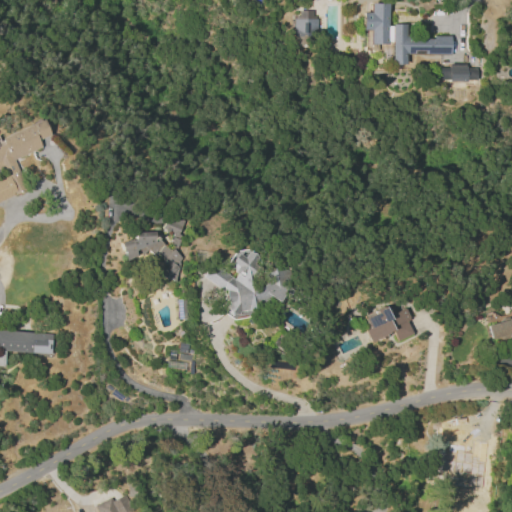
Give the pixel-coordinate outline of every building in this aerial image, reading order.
[(448,53),(448,35),(405,37),(405,24),(386,24),(385,3),(368,3),(368,12),(360,12),(361,30),(368,30),(368,44),(390,43),(390,64),(403,64),(403,54),(448,53)] [(293,35),(313,36),(314,10),(294,10),(293,35)] [(474,80),(474,65),(446,64),(446,78),(441,78),(441,79),(474,80)] [(0,199),(22,192),(11,159),(40,149),(37,139),(48,135),(43,121),(0,135),(0,199)] [(182,220),(166,216),(163,231),(172,233),(169,245),(176,247),(182,220)] [(121,240),(121,255),(161,255),(161,277),(177,277),(177,248),(161,248),(161,238),(152,238),(152,232),(132,232),(132,240),(121,240)] [(225,290),(224,293),(231,319),(243,316),(244,310),(251,308),(253,298),(262,300),(265,295),(277,301),(285,285),(282,271),(267,275),(260,287),(250,290),(247,277),(248,273),(253,262),(255,255),(246,250),(245,253),(230,256),(234,271),(233,277),(210,265),(207,264),(200,277),(224,290),(225,290)] [(411,334),(405,320),(408,319),(403,306),(385,314),(383,308),(362,316),(366,326),(362,327),(368,341),(391,332),(395,341),(411,334)] [(489,339),(508,335),(511,338),(511,312),(504,320),(486,325),(489,339)] [(0,365),(2,366),(3,351),(49,354),(50,333),(0,330),(0,365)] [(483,478),(486,451),(469,449),(468,453),(435,450),(433,474),(450,476),(449,482),(461,483),(461,476),(483,478)] [(132,511),(133,497),(119,496),(112,499),(109,499),(94,504),(96,511),(132,511)]
